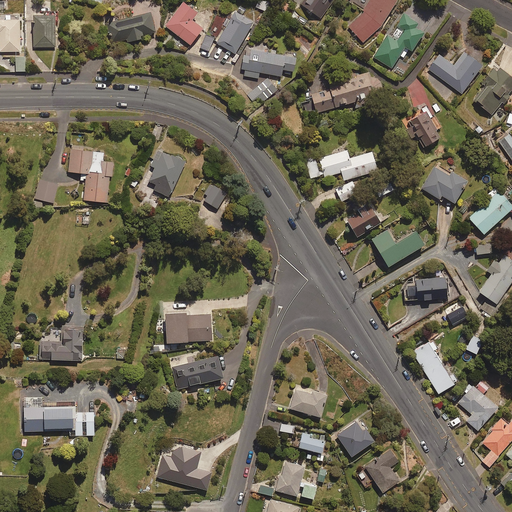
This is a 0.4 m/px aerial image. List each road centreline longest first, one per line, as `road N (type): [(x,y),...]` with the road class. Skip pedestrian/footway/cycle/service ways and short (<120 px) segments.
road 1 (tertiary): [(321,261),(267,176),(212,122),(142,98),(0,97)]
road 2 (tertiary): [(483,511),(321,261)]
road 3 (residential): [(228,511),(275,331),(321,261)]
